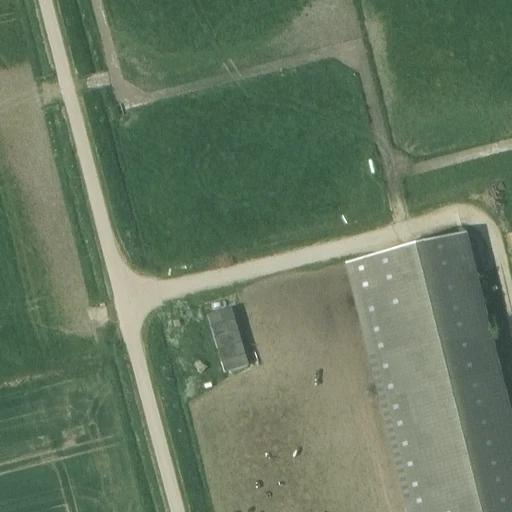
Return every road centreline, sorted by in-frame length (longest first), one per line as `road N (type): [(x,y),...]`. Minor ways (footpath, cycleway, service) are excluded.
road 1 (unclassified): [(177,511),(40,0)]
road 2 (unknown): [(119,292),(325,247),(473,200),(491,208),(501,225),(511,270)]
